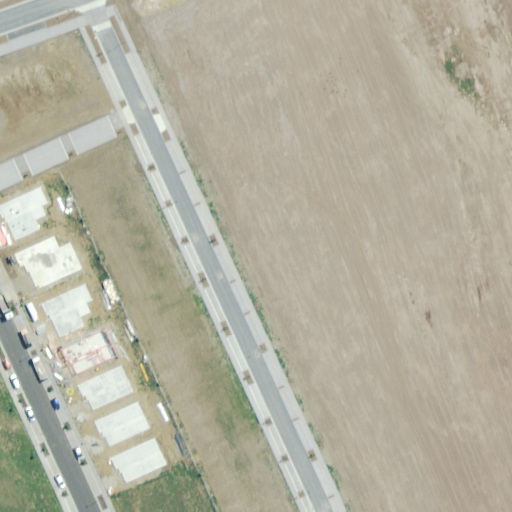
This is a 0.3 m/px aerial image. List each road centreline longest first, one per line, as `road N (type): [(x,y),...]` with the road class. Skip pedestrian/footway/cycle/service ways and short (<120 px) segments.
road 1 (residential): [(150,129),(323,511)]
road 2 (residential): [(511,467),(342,112)]
road 3 (residential): [(93,511),(0,310)]
road 4 (residential): [(342,112),(511,33)]
road 5 (residential): [(150,129),(316,55)]
road 6 (residential): [(0,175),(141,111)]
road 7 (residential): [(91,0),(141,111)]
